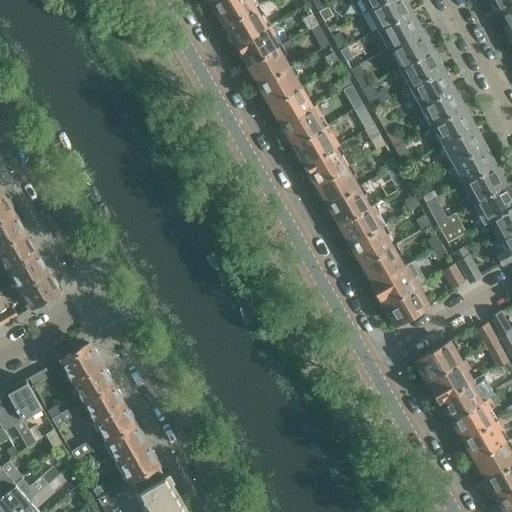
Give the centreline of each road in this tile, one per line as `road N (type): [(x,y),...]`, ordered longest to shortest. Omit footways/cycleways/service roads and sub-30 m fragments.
road 1 (tertiary): [(365,358),(158,0)]
road 2 (residential): [(231,511),(108,292)]
road 3 (residential): [(108,292),(0,111)]
road 4 (tertiary): [(453,511),(365,358)]
road 5 (residential): [(365,358),(511,280)]
road 6 (residential): [(511,113),(447,0)]
road 7 (residential): [(0,357),(108,292)]
